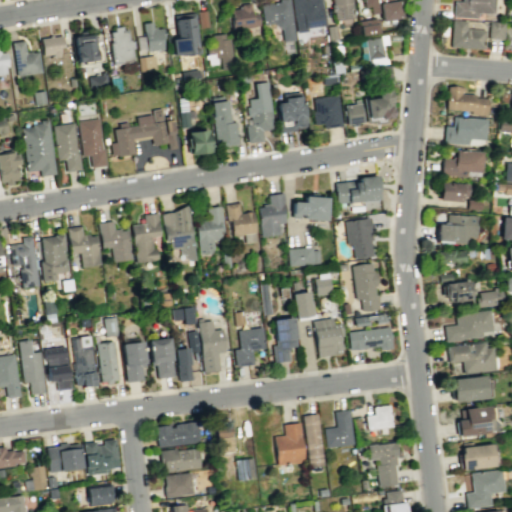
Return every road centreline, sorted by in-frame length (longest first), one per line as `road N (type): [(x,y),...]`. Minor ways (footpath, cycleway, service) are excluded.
road 1 (residential): [(434,511),(404,268),(421,0)]
road 2 (residential): [(418,374),(0,426)]
road 3 (residential): [(411,143),(0,212)]
